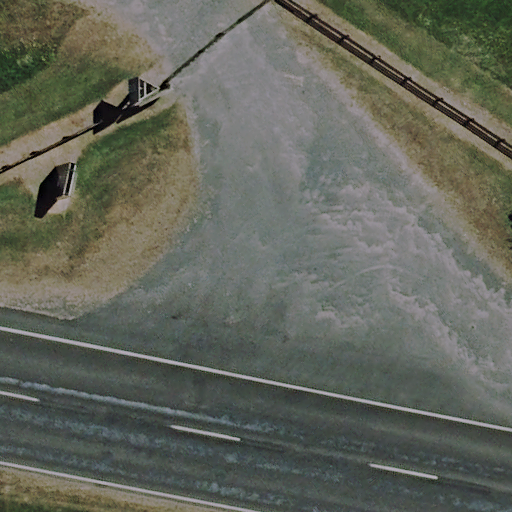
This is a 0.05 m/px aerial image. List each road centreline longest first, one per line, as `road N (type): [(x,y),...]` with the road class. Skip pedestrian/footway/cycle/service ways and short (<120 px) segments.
road 1 (track): [(424,484),(215,37),(183,0)]
road 2 (tertiary): [(0,402),(511,501)]
